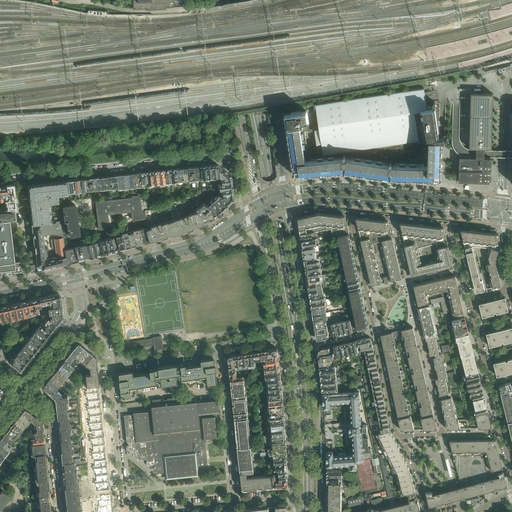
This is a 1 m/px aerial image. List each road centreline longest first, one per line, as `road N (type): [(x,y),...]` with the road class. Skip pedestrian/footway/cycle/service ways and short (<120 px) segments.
road 1 (primary): [(233,0),(293,342),(302,511)]
road 2 (primary): [(310,511),(301,346),(243,0)]
road 3 (secondary): [(318,511),(313,383),(286,204)]
road 4 (residential): [(17,179),(218,157),(237,175),(242,212)]
road 5 (residential): [(349,213),(400,435)]
road 6 (residential): [(237,501),(219,347),(285,338)]
road 7 (residential): [(442,434),(393,218)]
road 8 (secondary): [(502,206),(345,187),(284,192)]
road 9 (primary): [(222,0),(259,200)]
road 10 (residential): [(124,511),(106,359),(72,325)]
road 11 (primary): [(284,192),(254,0)]
road 12 (secondary): [(317,200),(501,218)]
road 13 (secondary): [(285,338),(297,496)]
road 14 (residential): [(505,436),(468,299)]
road 15 (residential): [(22,386),(46,402),(58,511)]
road 16 (secondary): [(262,212),(285,338)]
road 17 (secondary): [(75,276),(194,246)]
